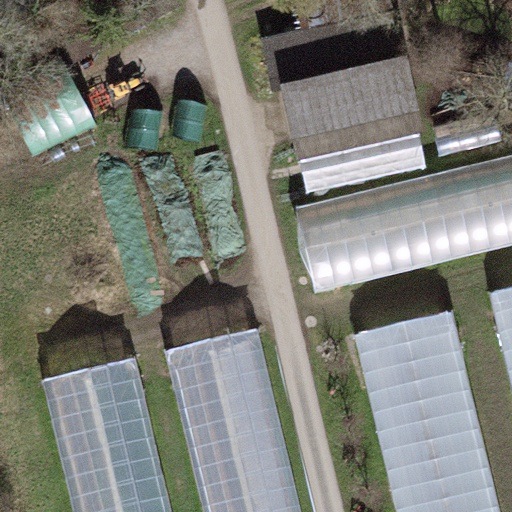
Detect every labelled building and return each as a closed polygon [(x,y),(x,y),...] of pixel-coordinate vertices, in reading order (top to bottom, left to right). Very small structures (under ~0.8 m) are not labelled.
[(370,28),(276,42),(299,199),(432,179),(415,61),(376,67),(370,28)] [(511,156),(301,225),(326,301),(511,241),(511,156)] [(511,289),(497,293),(511,356),(511,289)] [(497,511),(449,311),(361,332),(404,511),(497,511)] [(302,511),(259,329),(171,350),(209,511),(302,511)] [(169,511),(132,358),(44,379),(76,511),(169,511)]
